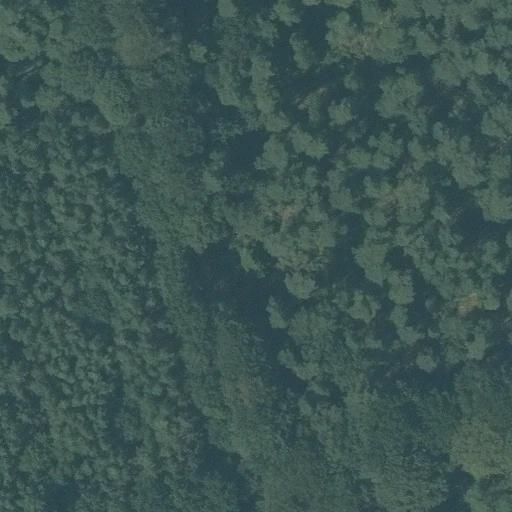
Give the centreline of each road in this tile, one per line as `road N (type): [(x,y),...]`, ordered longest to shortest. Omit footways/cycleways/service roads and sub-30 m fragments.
road 1 (track): [(285,473),(146,0)]
road 2 (track): [(285,473),(511,392)]
